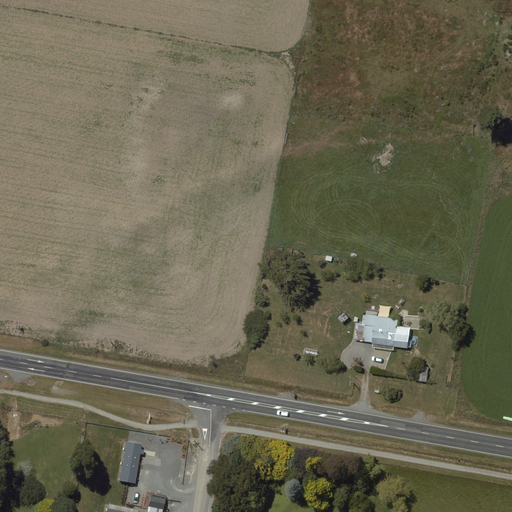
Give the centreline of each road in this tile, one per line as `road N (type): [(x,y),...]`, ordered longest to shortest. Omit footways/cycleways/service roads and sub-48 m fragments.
road 1 (trunk): [(212,395),(511,448)]
road 2 (trunk): [(0,358),(212,395)]
